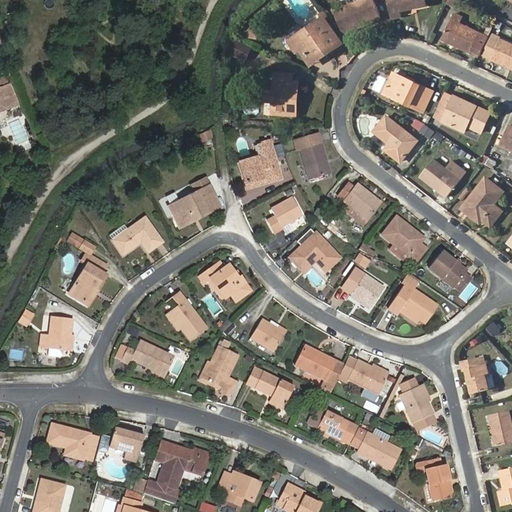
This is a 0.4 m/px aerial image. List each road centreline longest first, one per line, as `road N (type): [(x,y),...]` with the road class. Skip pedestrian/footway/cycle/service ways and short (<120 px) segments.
road 1 (residential): [(439,351),(388,345),(321,315),(245,244),(216,239),(133,297),(92,393)]
road 2 (residential): [(511,96),(409,49),(393,51),(365,66),(344,121),(351,145),(511,273)]
road 3 (residential): [(396,511),(277,446),(92,393)]
road 4 (residential): [(480,511),(439,351)]
road 5 (residential): [(35,395),(6,511)]
